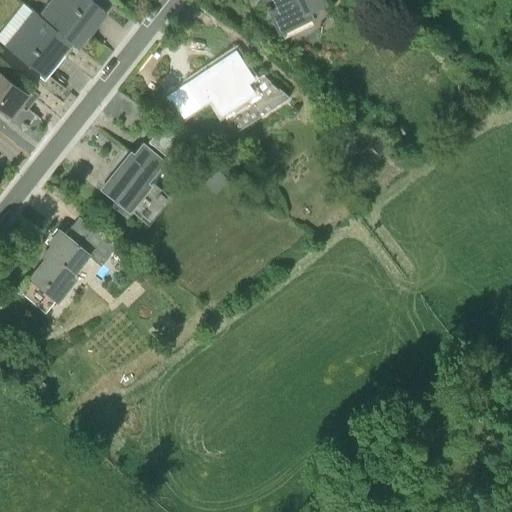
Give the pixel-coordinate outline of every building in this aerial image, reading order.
[(85,33),(104,10),(90,0),(54,0),(40,19),(72,42),(78,47),(88,35),(85,33)] [(325,4),(323,0),(264,0),(281,33),(313,17),(311,11),(325,4)] [(8,50),(42,74),(61,51),(63,53),(72,42),(40,19),(34,14),(8,50)] [(235,133),(289,96),(258,70),(250,75),(236,54),(213,69),(212,67),(187,83),(201,103),(210,96),(235,133)] [(0,107),(10,116),(21,103),(19,101),(26,93),(0,71),(0,107)] [(112,175),(102,188),(132,212),(141,200),(139,199),(151,184),(148,181),(164,161),(143,143),(133,155),(130,152),(120,165),(123,168),(115,178),(112,175)] [(217,169),(204,182),(214,193),(228,179),(217,169)] [(115,247),(80,218),(73,228),(71,226),(64,235),(62,232),(42,257),(48,262),(40,271),(36,268),(29,277),(57,299),(76,277),(71,273),(89,252),(101,263),(115,247)] [(43,384),(33,377),(24,389),(34,396),(43,384)]
